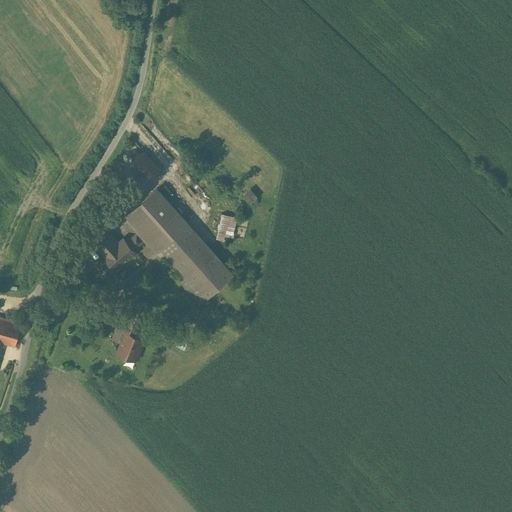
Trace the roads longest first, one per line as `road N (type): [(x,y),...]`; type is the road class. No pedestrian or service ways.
road 1 (unclassified): [(0,436),(51,250),(138,100),(156,0)]
road 2 (track): [(115,284),(237,332)]
